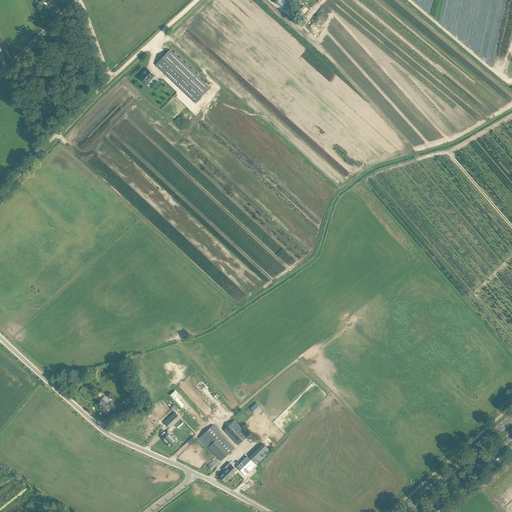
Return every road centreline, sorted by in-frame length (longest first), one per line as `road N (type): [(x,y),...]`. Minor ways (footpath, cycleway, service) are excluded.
road 1 (track): [(196,0),(0,195)]
road 2 (unclassified): [(194,472),(107,433),(0,337)]
road 3 (primary): [(511,418),(404,511)]
road 4 (track): [(32,0),(75,115)]
